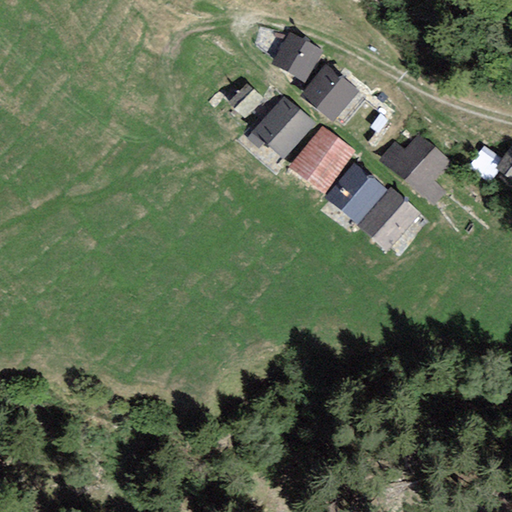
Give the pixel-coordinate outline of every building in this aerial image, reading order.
[(310,57),(282,38),(266,63),(294,81),(310,57)] [(352,93),(322,65),(295,94),(325,121),(352,93)] [(257,100),(243,86),(221,108),(236,122),(257,100)] [(308,126),(279,98),(244,134),(273,162),(308,126)] [(350,152),(320,127),(284,169),(314,194),(350,152)] [(402,151),(394,145),(379,162),(431,209),(444,195),(432,185),(450,165),(416,135),(402,151)] [(488,148),(473,170),(493,185),(509,163),(488,148)] [(511,153),(501,179),(511,183),(511,153)] [(356,228),(386,196),(353,163),(316,200),(349,233),(356,228)] [(417,216),(390,192),(386,196),(356,228),(383,253),(417,216)]
